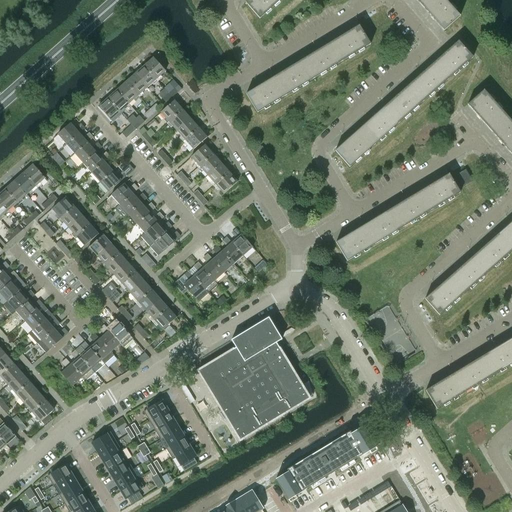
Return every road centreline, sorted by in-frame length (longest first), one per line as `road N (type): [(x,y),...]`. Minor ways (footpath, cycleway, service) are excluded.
road 1 (residential): [(394,0),(431,42),(319,146),(353,214)]
road 2 (residential): [(439,362),(408,299),(511,201)]
road 3 (residential): [(264,194),(208,100),(262,65)]
road 4 (residential): [(205,237),(94,115)]
road 5 (residential): [(297,288),(160,367)]
road 6 (primary): [(0,103),(117,0)]
road 7 (residential): [(300,511),(386,463),(413,511)]
road 8 (residential): [(160,367),(36,454)]
road 9 (residential): [(478,137),(353,214)]
road 10 (residential): [(297,288),(334,309),(387,393)]
road 11 (residential): [(455,511),(387,393)]
road 12 (residential): [(262,65),(371,0)]
